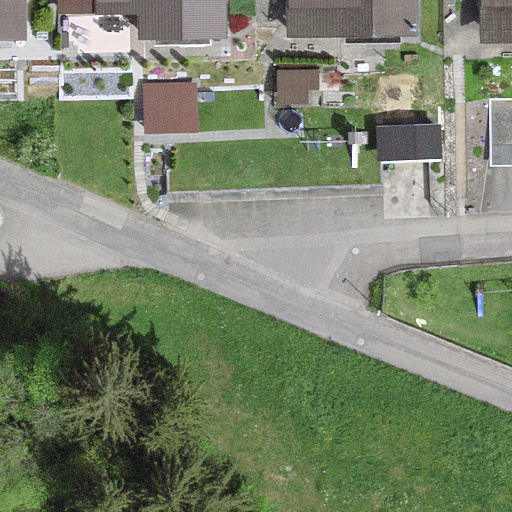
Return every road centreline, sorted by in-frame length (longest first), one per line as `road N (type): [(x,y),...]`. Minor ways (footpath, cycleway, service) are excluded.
road 1 (residential): [(278,299),(511,394)]
road 2 (residential): [(511,230),(327,255),(278,299)]
road 3 (residential): [(98,221),(278,299)]
